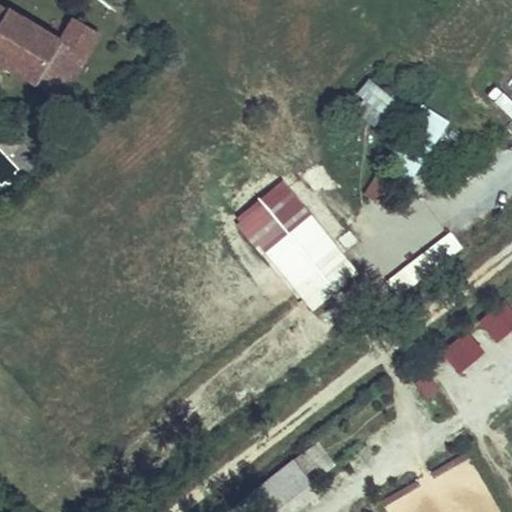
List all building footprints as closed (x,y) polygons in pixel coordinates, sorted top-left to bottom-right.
[(0,0),(0,61),(63,102),(103,38),(76,22),(64,42),(0,1),(0,0)] [(392,120),(403,103),(364,79),(354,96),(392,120)] [(404,167),(441,111),(422,98),(384,154),(404,167)] [(403,170),(382,156),(375,168),(396,181),(403,170)] [(348,259),(308,209),(265,244),(305,293),(348,259)] [(453,234),(404,263),(415,280),(463,251),(453,234)] [(476,326),(499,344),(511,327),(511,309),(498,298),(476,326)] [(459,372),(482,352),(465,333),(443,353),(459,372)] [(294,511),(320,493),(311,481),(335,464),(318,440),(249,490),(264,511),(294,511)]
